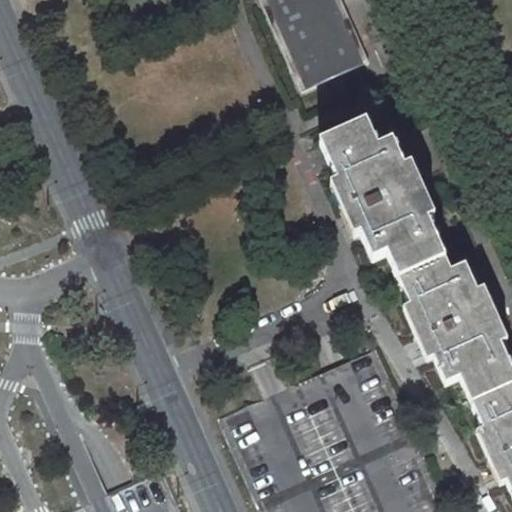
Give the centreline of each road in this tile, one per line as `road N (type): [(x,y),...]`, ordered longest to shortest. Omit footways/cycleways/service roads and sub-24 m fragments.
road 1 (residential): [(225,0),(357,297),(166,386)]
road 2 (tertiary): [(106,255),(0,13)]
road 3 (tertiary): [(166,386),(106,255)]
road 4 (tertiary): [(222,511),(166,386)]
